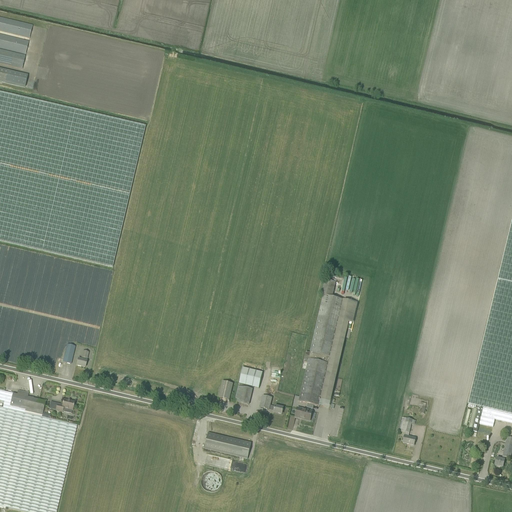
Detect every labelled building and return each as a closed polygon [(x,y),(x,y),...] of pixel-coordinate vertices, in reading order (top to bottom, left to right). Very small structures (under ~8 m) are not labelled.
[(0,32),(29,39),(32,26),(0,18),(0,65),(21,70),(25,56),(0,50),(0,49),(25,55),(28,42),(0,35),(0,32)] [(0,82),(5,84),(24,89),(27,75),(0,68),(0,82)] [(0,241),(99,264),(112,267),(145,127),(0,92),(0,241)] [(511,222),(468,405),(483,409),(479,425),(493,428),(495,420),(511,424),(511,222)] [(300,397),(299,402),(319,407),(321,397),(326,376),(343,301),(332,298),(336,283),(325,280),(321,296),(323,296),(310,353),(306,352),(304,362),(308,363),(306,370),(306,372),(300,397)] [(65,355),(63,363),(71,365),(75,347),(67,345),(65,355)] [(76,366),(85,368),(86,361),(88,353),(83,352),(81,360),(78,360),(76,366)] [(239,384),(259,389),(263,373),(243,368),(239,384)] [(219,398),(229,401),(233,384),(223,382),(219,398)] [(250,405),(253,389),(238,386),(235,402),(250,405)] [(0,407),(0,506),(24,511),(56,511),(77,426),(42,417),(45,402),(28,398),(29,394),(18,391),(17,395),(0,391),(0,401),(4,402),(3,408),(0,407)] [(274,413),(282,415),(284,408),(275,406),(275,407),(270,406),(272,399),(263,396),(260,408),(269,410),(274,411),(274,413)] [(57,405),(56,411),(62,413),(62,412),(63,409),(72,411),(74,403),(64,400),(62,406),(57,405)] [(297,409),(295,418),(299,419),(299,418),(310,420),(312,412),(297,409)] [(468,431),(472,432),(477,411),(478,410),(473,409),(468,431)] [(477,411),(472,432),(477,433),(482,412),(477,411)] [(404,436),(403,443),(414,446),(415,441),(416,439),(408,437),(409,433),(411,424),(415,425),(416,421),(406,419),(403,432),(405,432),(404,436)] [(208,434),(204,449),(248,460),(251,444),(208,434)] [(495,466),(503,468),(504,461),(504,460),(505,458),(510,459),(511,451),(511,439),(507,438),(502,457),(503,457),(502,460),(497,459),(495,466)] [(202,480),(201,483),(202,486),(204,488),(207,490),(210,491),(213,491),(217,490),(219,487),(221,484),(221,481),(220,478),(219,475),(217,473),(214,472),(210,472),(207,473),(205,474),(203,477),(202,480)]
